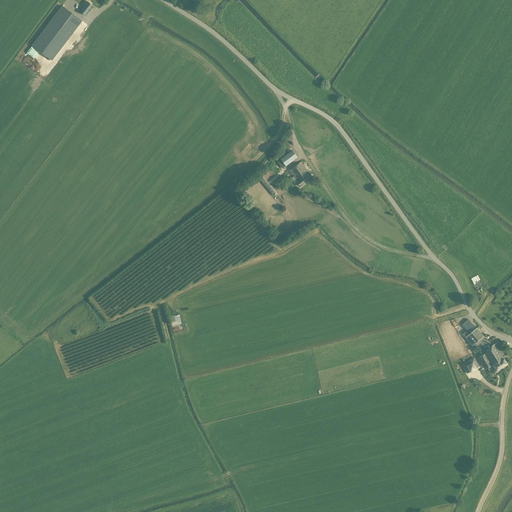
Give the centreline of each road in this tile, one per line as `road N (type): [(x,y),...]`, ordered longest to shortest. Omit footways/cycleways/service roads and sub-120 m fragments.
road 1 (unclassified): [(511,341),(476,319),(457,282),(332,120),(274,90),(223,41),(162,0)]
road 2 (unclassified): [(478,511),(501,463),(511,373)]
